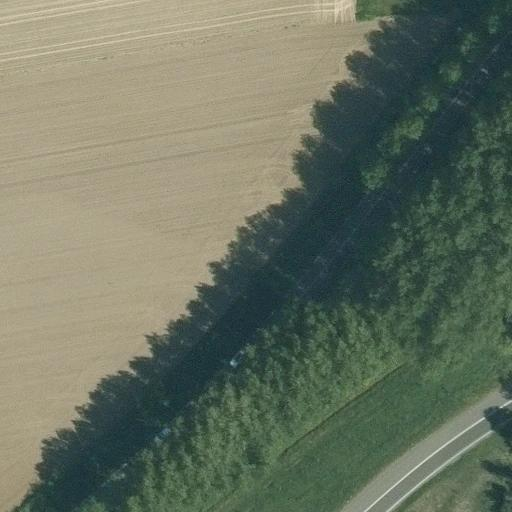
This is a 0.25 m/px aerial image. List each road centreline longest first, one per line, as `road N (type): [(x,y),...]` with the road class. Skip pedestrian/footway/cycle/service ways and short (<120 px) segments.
road 1 (secondary): [(87,511),(237,370),(511,30)]
road 2 (motorway): [(511,406),(435,455),(368,511)]
